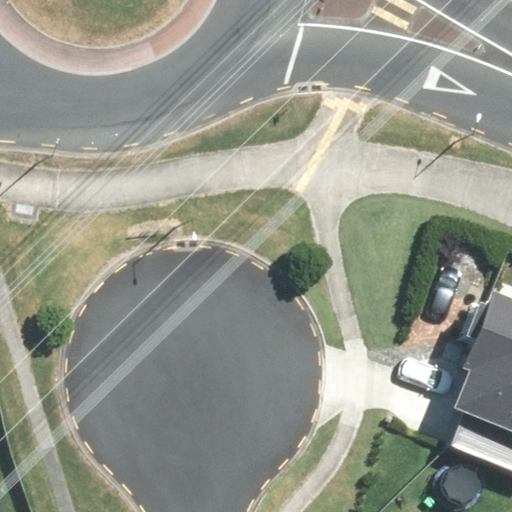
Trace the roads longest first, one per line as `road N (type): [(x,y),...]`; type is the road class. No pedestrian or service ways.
road 1 (tertiary): [(511,102),(365,61),(225,53)]
road 2 (secondary): [(225,53),(182,90),(128,111),(75,113),(24,100)]
road 3 (residential): [(186,366),(181,470),(193,511)]
